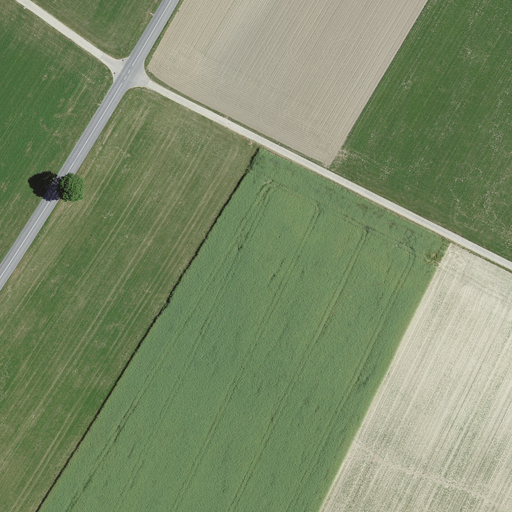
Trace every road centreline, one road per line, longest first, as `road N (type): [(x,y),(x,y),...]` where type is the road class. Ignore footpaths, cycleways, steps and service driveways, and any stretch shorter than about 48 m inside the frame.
road 1 (track): [(17,0),(126,77),(511,267)]
road 2 (secondary): [(170,0),(0,276)]
